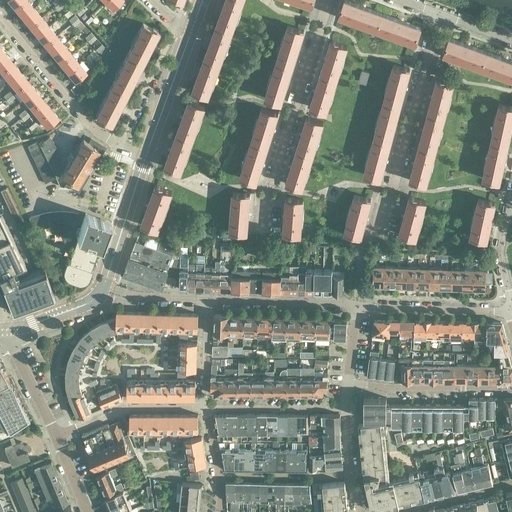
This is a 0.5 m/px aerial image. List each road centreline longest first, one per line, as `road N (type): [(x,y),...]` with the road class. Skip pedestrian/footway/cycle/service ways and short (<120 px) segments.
road 1 (residential): [(263,233),(329,0)]
road 2 (residential): [(374,231),(443,17)]
road 3 (residential): [(143,159),(89,123),(0,15)]
road 4 (residential): [(348,387),(511,389)]
road 5 (residential): [(204,408),(125,408),(56,439)]
road 6 (residential): [(509,307),(357,308)]
road 7 (residential): [(357,308),(206,299)]
road 8 (residential): [(204,408),(347,409)]
road 9 (secondary): [(143,159),(191,30)]
road 10 (residential): [(217,474),(351,473)]
road 11 (secondary): [(104,286),(143,159)]
road 12 (residential): [(56,439),(5,328)]
